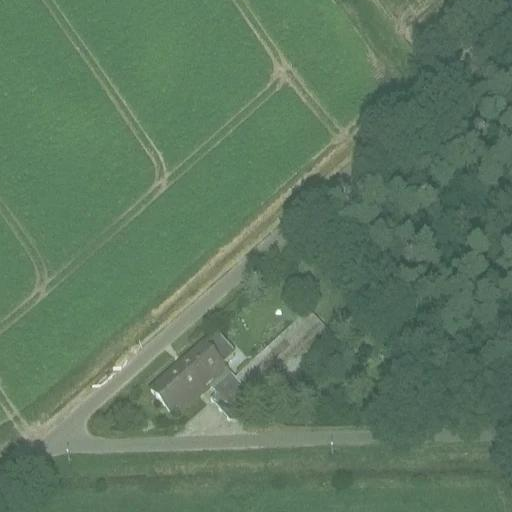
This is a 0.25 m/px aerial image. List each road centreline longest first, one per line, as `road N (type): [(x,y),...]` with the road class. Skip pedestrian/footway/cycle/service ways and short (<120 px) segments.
road 1 (residential): [(56,444),(511,42)]
road 2 (residential): [(511,440),(56,444)]
